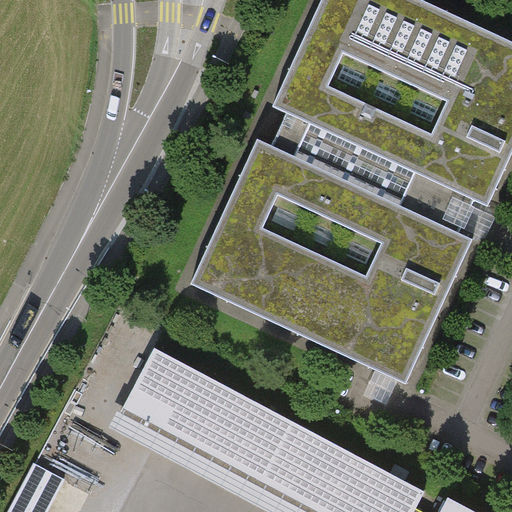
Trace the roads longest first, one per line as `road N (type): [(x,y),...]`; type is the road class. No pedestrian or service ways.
road 1 (primary): [(123,0),(119,106),(76,251)]
road 2 (primary): [(123,173),(162,124),(218,0)]
road 3 (primary): [(169,0),(166,57),(123,173)]
road 4 (primary): [(76,251),(0,392)]
